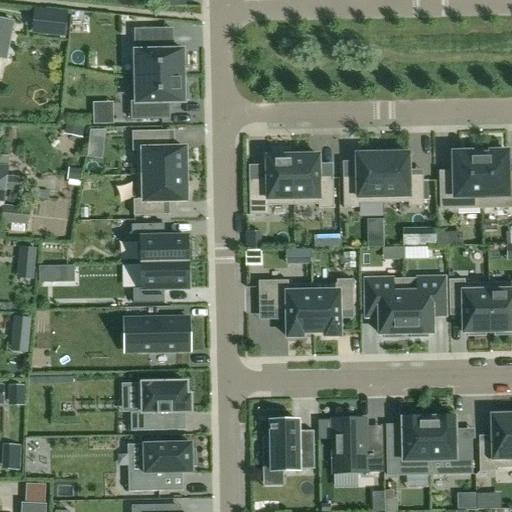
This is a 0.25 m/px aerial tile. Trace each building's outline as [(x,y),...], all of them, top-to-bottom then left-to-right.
[(64,35),(65,16),(54,14),(52,33),(64,35)] [(0,54),(2,55),(4,42),(10,43),(14,22),(0,19),(0,54)] [(183,77),(183,70),(187,70),(187,53),(183,53),(183,51),(165,52),(164,30),(134,30),(136,78),(183,77)] [(188,101),(188,84),(184,85),(183,77),(136,78),(136,103),(131,103),(132,120),(162,120),(161,104),(184,103),(184,101),(188,101)] [(94,115),(94,126),(114,125),(114,114),(94,115)] [(84,133),(85,124),(85,120),(67,118),(66,123),(65,131),(84,133)] [(169,132),(132,132),(132,152),(136,152),(137,176),(186,175),(185,149),(174,149),(169,149),(169,132)] [(383,204),(382,151),(365,152),(365,156),(356,156),(357,177),(343,178),(344,209),(359,209),(359,205),(383,204)] [(400,151),(382,151),(383,204),(408,203),(408,207),(423,207),(423,203),(423,184),(423,176),(409,176),(409,155),(400,155),(400,151)] [(480,156),(482,209),(511,207),(511,178),(508,178),(507,153),(491,153),(491,156),(480,156)] [(440,180),(441,210),(482,209),(480,156),(470,156),(470,154),(453,154),(454,180),(440,180)] [(0,204),(3,205),(4,191),(19,193),(20,178),(6,177),(8,158),(0,157),(0,204)] [(253,180),(253,211),(269,211),(268,203),(293,202),(292,157),(266,158),(267,179),(253,180)] [(318,201),(318,209),(337,209),(337,178),(319,178),(319,157),(292,157),(293,202),(318,201)] [(82,181),(83,170),(69,169),(68,180),(82,181)] [(137,200),(133,201),(134,216),(165,216),(164,202),(169,202),(186,202),(186,175),(137,176),(137,200)] [(17,226),(29,226),(31,209),(0,205),(0,224),(0,225),(0,224),(17,226)] [(164,225),(131,226),(132,240),(141,240),(141,264),(188,264),(187,238),(164,238),(164,225)] [(435,231),(420,231),(420,247),(436,247),(435,231)] [(37,260),(37,249),(20,248),(20,259),(37,260)] [(260,252),(246,252),(246,266),(261,266),(260,252)] [(142,289),(133,290),(133,304),(164,303),(164,290),(188,289),(188,264),(141,264),(142,289)] [(40,283),(75,283),(75,266),(40,267),(40,283)] [(445,317),(444,279),(404,280),(405,335),(410,335),(410,339),(427,338),(427,334),(432,334),(431,317),(445,317)] [(337,285),(312,285),(313,334),(324,334),(324,338),(340,337),(339,312),(353,312),(352,280),(337,281),(337,285)] [(405,335),(404,280),(364,281),(365,319),(379,318),(379,335),(384,335),(384,339),(401,339),(401,335),(405,335)] [(490,333),(489,285),(465,285),(464,281),(449,281),(449,317),(463,317),(464,334),(468,334),(468,338),(485,337),(485,333),(490,333)] [(313,334),(312,285),(288,286),(288,282),(258,282),(259,313),(287,313),(287,338),(302,338),(302,334),(313,334)] [(511,284),(489,285),(490,333),(494,333),(494,337),(511,337),(511,333),(511,332),(511,284)] [(30,332),(32,319),(14,317),(13,330),(30,332)] [(189,321),(140,323),(141,352),(190,351),(189,321)] [(138,415),(129,414),(130,432),(170,432),(170,417),(184,417),(190,417),(189,395),(186,395),(186,383),(137,384),(138,415)] [(24,398),(24,386),(9,386),(9,398),(24,398)] [(511,468),(511,416),(492,417),(493,437),(479,437),(480,473),(495,473),(495,469),(511,468)] [(472,475),(471,439),(455,439),(454,418),(436,418),(436,420),(428,420),(430,476),(472,475)] [(430,476),(428,420),(420,420),(420,419),(402,419),(403,440),(387,440),(388,477),(430,476)] [(379,449),(366,449),(366,420),(332,421),(333,475),(380,474),(379,449)] [(297,421),(270,422),(271,438),(262,438),(262,457),(271,457),(272,473),(283,472),(283,473),(299,472),(299,470),(314,470),(314,438),(298,438),(297,421)] [(144,474),(128,474),(129,493),(163,492),(162,475),(192,474),(192,468),(196,468),(196,451),(192,451),(191,445),(143,446),(144,474)] [(21,447),(1,446),(1,456),(20,457),(21,447)] [(393,492),(385,492),(385,500),(393,500),(393,492)] [(374,511),(384,511),(384,503),(375,503),(374,511)]
